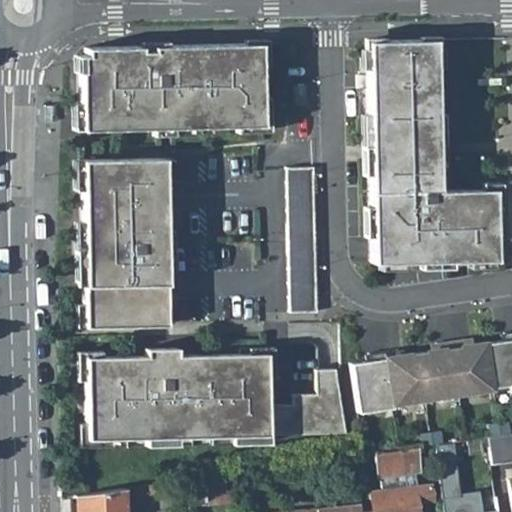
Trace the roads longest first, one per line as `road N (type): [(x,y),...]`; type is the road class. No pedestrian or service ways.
road 1 (residential): [(329,2),(335,244),(346,276),(356,289),(398,300),(511,283)]
road 2 (secondary): [(8,226),(15,511)]
road 3 (secondary): [(8,226),(20,184),(23,78),(41,36)]
road 4 (tertiary): [(60,16),(190,12),(205,3)]
road 5 (tertiary): [(205,3),(329,2)]
